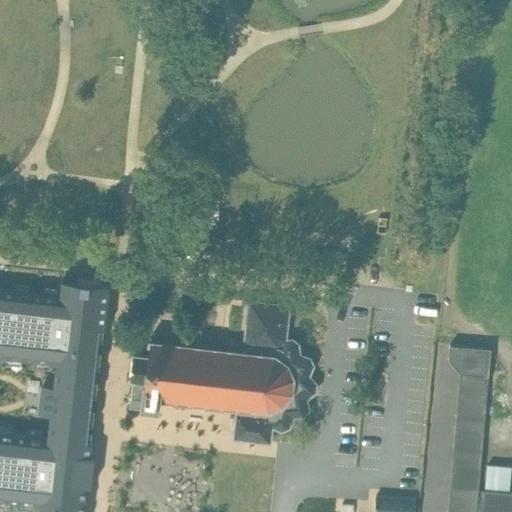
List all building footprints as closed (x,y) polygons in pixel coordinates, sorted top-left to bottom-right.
[(0,500),(40,505),(39,511),(84,511),(88,484),(87,484),(90,458),(91,458),(93,443),(85,442),(98,328),(106,329),(111,285),(91,283),(91,281),(82,280),(82,283),(63,281),(64,280),(62,280),(60,294),(0,286),(0,356),(56,363),(53,387),(42,385),(39,412),(50,413),(48,436),(0,430),(0,500)] [(130,395),(129,407),(159,410),(160,397),(174,399),(173,405),(191,407),(191,406),(192,401),(206,403),(205,409),(223,411),(224,405),(238,406),(238,407),(239,407),(247,407),(247,415),(237,413),(234,437),(253,439),(253,440),(266,441),(269,441),(271,425),(282,429),(288,427),(292,416),(304,415),(308,408),(306,398),(315,391),(316,381),(310,375),(314,365),(311,358),(301,354),(298,343),(292,339),(285,341),(289,305),(250,301),(244,353),(230,352),(231,344),(212,342),(212,348),(198,347),(198,341),(180,339),(180,345),(166,343),(167,337),(165,337),(164,343),(152,342),(153,336),(151,335),(149,356),(147,356),(146,357),(139,356),(139,355),(133,355),(130,379),(133,379),(131,395),(130,395)] [(493,347),(452,343),(452,357),(462,372),(490,374),(493,347)] [(490,374),(462,372),(460,386),(489,389),(490,374)] [(489,389),(460,386),(459,400),(487,403),(489,389)] [(487,403),(459,400),(458,415),(486,417),(487,403)] [(486,417),(458,415),(456,429),(484,432),(486,417)] [(484,432),(456,429),(455,443),(483,446),(484,432)] [(483,446),(455,443),(453,458),(482,460),(483,446)] [(272,511),(276,479),(285,480),(287,464),(235,458),(228,511),(272,511)] [(482,460),(453,458),(452,472),(480,475),(482,460)] [(480,475),(452,472),(451,484),(479,487),(480,475)] [(479,487),(451,484),(450,496),(478,499),(479,487)] [(481,490),(479,511),(511,511),(511,493),(509,493),(484,490),(481,490)] [(476,511),(478,499),(450,496),(448,510),(463,511),(476,511)]
